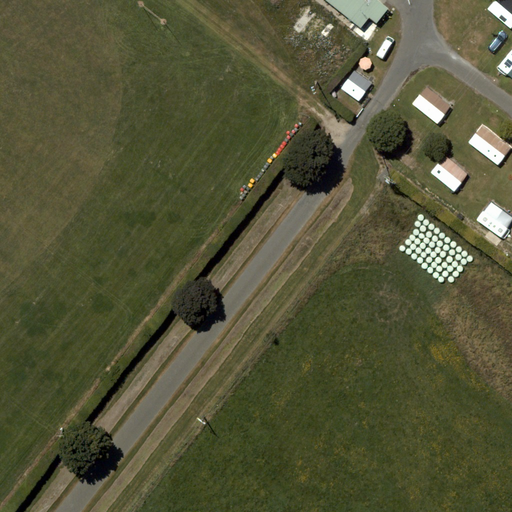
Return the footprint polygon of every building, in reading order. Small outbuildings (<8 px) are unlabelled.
[(374,0),(317,0),(356,32),(379,3),(374,0)] [(511,21),(511,0),(505,0),(497,10),(511,21)] [(371,80),(350,67),(336,89),(357,102),(371,80)] [(448,107),(420,89),(407,108),(435,127),(448,107)] [(468,117),(453,138),(482,160),(498,140),(468,117)] [(407,165),(429,139),(413,126),(392,152),(407,165)] [(469,166),(450,152),(434,175),(453,188),(469,166)] [(511,239),(511,208),(492,194),(473,218),(508,245),(511,239)]
